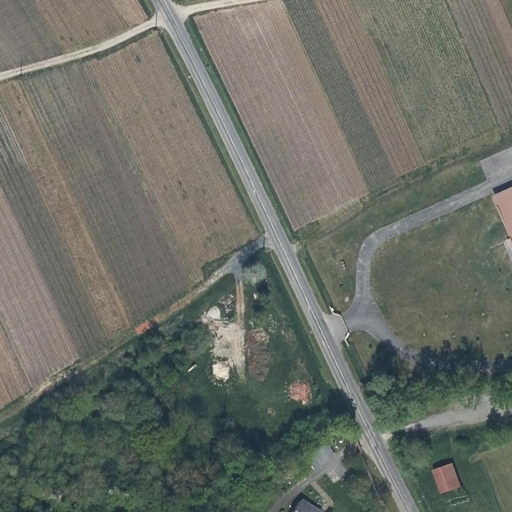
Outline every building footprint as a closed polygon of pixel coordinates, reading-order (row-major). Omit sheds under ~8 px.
[(495,207),(496,207),(511,199),(511,185),(490,196),(495,207)] [(511,199),(496,207),(510,238),(511,243),(511,199)] [(335,456),(326,442),(305,456),(314,469),(335,456)] [(442,461),(425,468),(434,492),(451,486),(442,461)] [(318,511),(301,500),(292,511),(318,511)]
